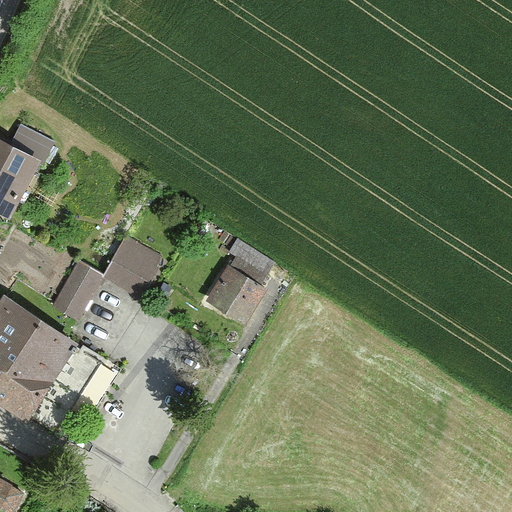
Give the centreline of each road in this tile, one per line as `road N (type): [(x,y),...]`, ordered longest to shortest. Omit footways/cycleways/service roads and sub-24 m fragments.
road 1 (unknown): [(106,486),(185,347)]
road 2 (residential): [(0,423),(137,503)]
